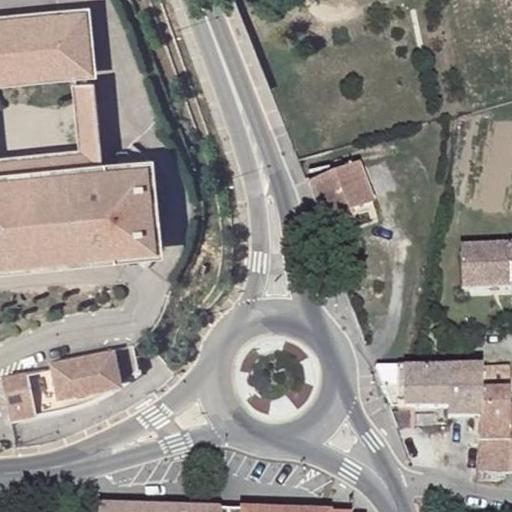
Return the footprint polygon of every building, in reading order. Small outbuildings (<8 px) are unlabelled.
[(85,7),(59,9),(60,19),(62,22),(65,28),(67,31),(69,35),(70,38),(71,43),(69,49),(67,55),(65,61),(66,72),(77,71),(92,69),(85,7)] [(0,80),(66,72),(65,61),(67,55),(69,49),(71,43),(70,38),(69,35),(67,31),(65,28),(62,22),(60,19),(59,9),(0,14),(0,268),(114,256),(113,247),(140,245),(143,243),(145,238),(146,234),(147,229),(147,221),(147,215),(148,209),(148,203),(147,197),(145,192),(143,188),(140,182),(136,174),(133,169),(106,171),(103,166),(0,176),(0,80)] [(0,176),(103,166),(92,69),(77,71),(84,151),(0,159),(0,176)] [(119,165),(103,166),(106,171),(133,169),(136,174),(140,182),(143,188),(145,192),(147,197),(148,203),(148,209),(147,215),(147,221),(147,229),(146,234),(145,238),(143,243),(140,245),(113,247),(114,256),(127,254),(156,251),(147,162),(119,165)] [(311,188),(325,227),(373,209),(359,169),(311,188)] [(511,248),(461,249),(461,291),(511,290),(511,248)] [(52,367),(1,377),(9,417),(60,407),(62,407),(66,405),(70,405),(74,404),(80,402),(88,399),(89,398),(93,397),(95,396),(101,393),(107,390),(111,388),(117,384),(121,381),(128,376),(132,373),(137,369),(132,344),(50,361),(52,367)] [(416,370),(377,369),(391,410),(449,411),(450,371),(416,370)] [(510,448),(510,408),(510,372),(450,371),(449,411),(449,422),(479,423),(479,448),(510,448)] [(478,479),(510,479),(510,448),(479,448),(478,479)]
